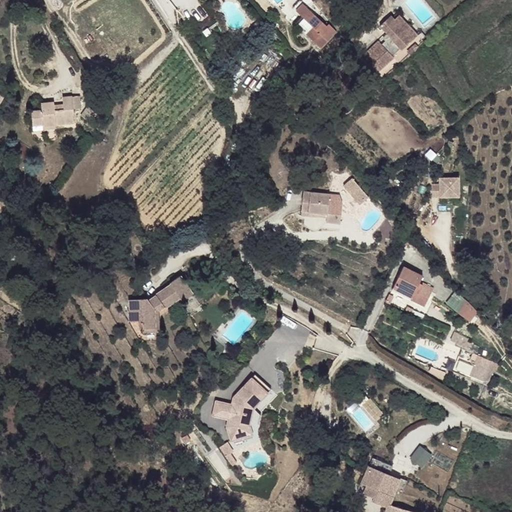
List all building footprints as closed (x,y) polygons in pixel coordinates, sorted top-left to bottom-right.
[(308,9),(300,1),(293,8),(294,9),(302,16),(308,9)] [(315,15),(308,9),(302,16),(308,23),(315,15)] [(326,26),(315,15),(308,23),(313,27),(306,34),(321,48),(337,31),(328,24),(326,26)] [(411,42),(402,32),(405,30),(394,19),(390,15),(379,26),(387,34),(389,37),(385,41),(381,44),(379,42),(362,57),(377,73),(394,58),(392,56),(400,48),(402,50),(411,42)] [(418,35),(399,15),(394,19),(405,30),(402,32),(411,42),(418,35)] [(365,33),(359,28),(350,40),(355,45),(365,33)] [(64,110),(55,110),(54,104),(54,102),(41,103),(41,110),(31,111),(32,125),(43,123),(43,126),(75,122),(73,108),(72,96),(62,97),(63,103),(64,110)] [(80,96),(72,96),(73,108),(81,108),(80,96)] [(97,113),(88,106),(81,115),(90,123),(97,113)] [(352,177),(344,185),(360,204),(368,197),(352,177)] [(459,178),(440,178),(440,185),(432,185),(433,198),(459,197),(459,178)] [(339,195),(303,191),(301,210),(328,213),(327,222),(340,223),(342,203),(339,195)] [(282,260),(271,255),(266,264),(276,269),(276,268),(280,270),(284,264),(281,262),(282,260)] [(422,276),(403,266),(392,290),(424,306),(429,297),(419,292),(423,284),(419,283),(422,276)] [(192,294),(180,276),(170,283),(171,284),(156,295),(157,296),(148,301),(146,299),(130,299),(130,310),(129,310),(129,321),(142,321),(143,329),(155,328),(154,310),(163,304),(165,307),(165,308),(180,297),(182,301),(192,294)] [(465,300),(455,309),(466,320),(476,310),(465,300)] [(160,331),(159,311),(165,307),(163,304),(154,310),(155,328),(143,329),(143,333),(159,332),(160,331)] [(468,338),(454,331),(451,339),(458,342),(457,344),(467,349),(470,343),(468,341),(468,338)] [(496,365),(472,354),(470,359),(475,361),(469,375),(485,382),(486,381),(488,381),(496,365)] [(271,389),(255,374),(233,397),(231,404),(228,419),(226,426),(231,441),(252,434),(250,425),(254,408),(271,389)] [(231,404),(215,400),(212,415),(228,419),(231,404)] [(42,422),(42,420),(41,418),(39,417),(37,417),(36,417),(34,418),(33,419),(33,421),(33,423),(34,424),(36,425),(38,425),(40,425),(41,423),(42,422)] [(56,451),(63,449),(61,441),(59,440),(57,439),(55,440),(54,442),(53,444),(56,451)] [(232,467),(236,463),(230,454),(233,452),(227,443),(219,447),(232,467)] [(420,445),(410,457),(421,467),(432,455),(420,445)] [(392,490),(397,476),(388,473),(391,463),(370,457),(361,485),(372,489),(368,502),(387,508),(388,505),(392,490)] [(404,478),(397,476),(392,490),(400,492),(404,478)] [(357,501),(351,494),(350,494),(346,488),(341,491),(342,494),(350,506),(357,501)]
